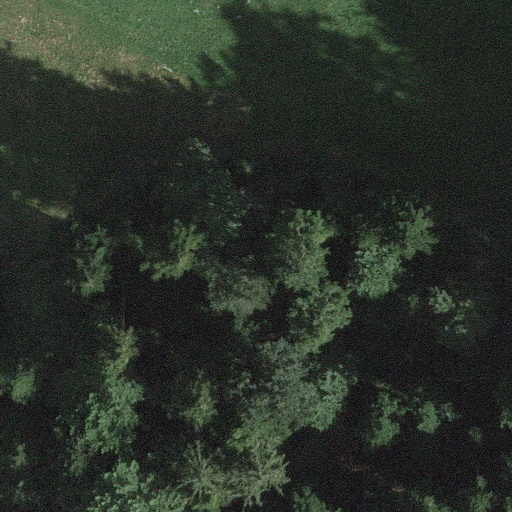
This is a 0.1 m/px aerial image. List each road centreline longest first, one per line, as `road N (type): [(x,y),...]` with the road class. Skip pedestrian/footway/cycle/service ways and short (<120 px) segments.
road 1 (track): [(159,23),(511,218)]
road 2 (track): [(84,0),(159,23),(183,23),(243,0)]
